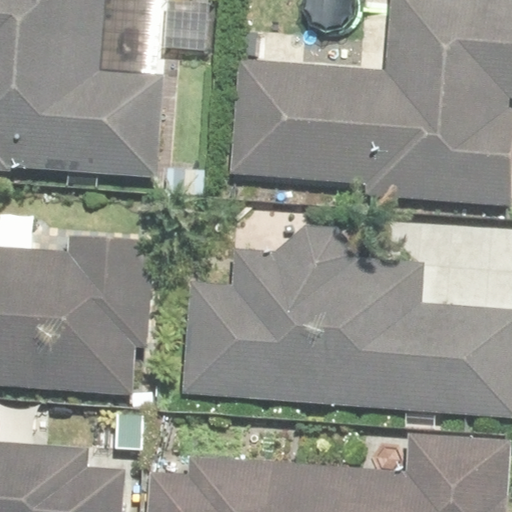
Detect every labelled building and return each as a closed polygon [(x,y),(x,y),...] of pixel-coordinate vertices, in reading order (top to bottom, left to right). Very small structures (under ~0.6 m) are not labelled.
[(0,0),(0,214),(3,215),(103,224),(114,110),(53,104),(62,2),(38,0),(0,0)] [(362,0),(362,15),(475,19),(475,0),(362,0)] [(336,26),(327,112),(183,106),(178,224),(460,235),(463,164),(477,41),(336,26)] [(57,279),(55,305),(0,299),(0,443),(85,450),(90,383),(101,282),(57,279)] [(377,305),(176,286),(172,334),(137,331),(127,436),(443,466),(453,361),(372,353),(377,305)] [(350,470),(346,511),(198,511),(131,507),(130,511),(469,511),(472,482),(350,470)] [(0,511),(66,511),(67,497),(0,493),(0,511)]
